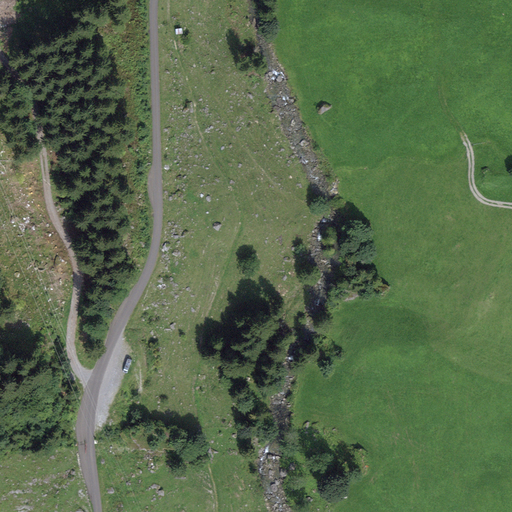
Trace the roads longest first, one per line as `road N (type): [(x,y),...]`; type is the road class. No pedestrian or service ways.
road 1 (tertiary): [(153,0),(157,236),(92,386),(85,440),(97,511)]
road 2 (track): [(92,386),(70,355),(77,276),(49,205),(35,109),(0,55)]
